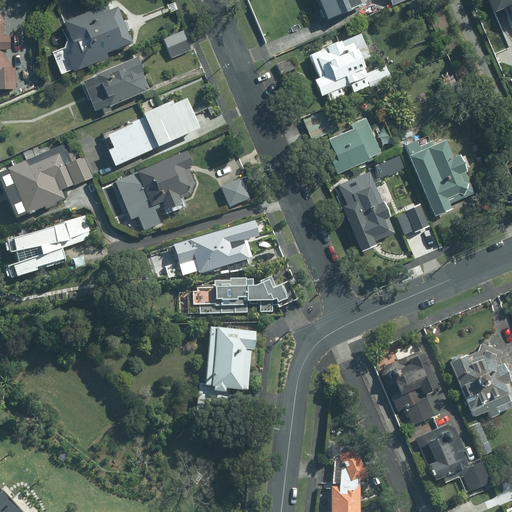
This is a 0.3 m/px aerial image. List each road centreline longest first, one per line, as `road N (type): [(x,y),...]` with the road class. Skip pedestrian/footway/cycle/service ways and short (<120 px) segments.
road 1 (residential): [(346,323),(208,0)]
road 2 (residential): [(346,323),(321,339),(301,369),(280,511)]
road 3 (residential): [(511,251),(346,323)]
